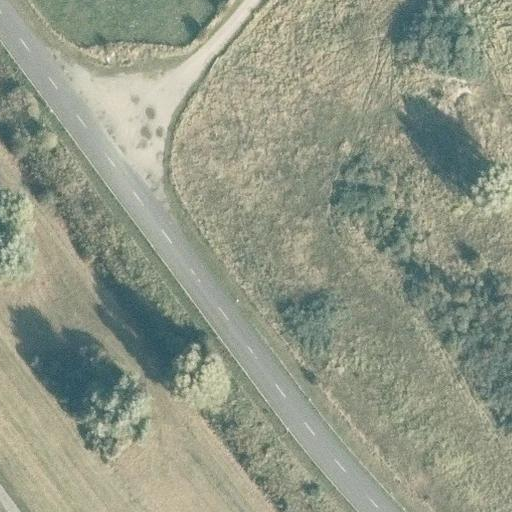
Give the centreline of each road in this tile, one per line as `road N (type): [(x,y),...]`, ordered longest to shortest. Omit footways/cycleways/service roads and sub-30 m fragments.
road 1 (residential): [(0,20),(368,511)]
road 2 (track): [(270,0),(118,182)]
